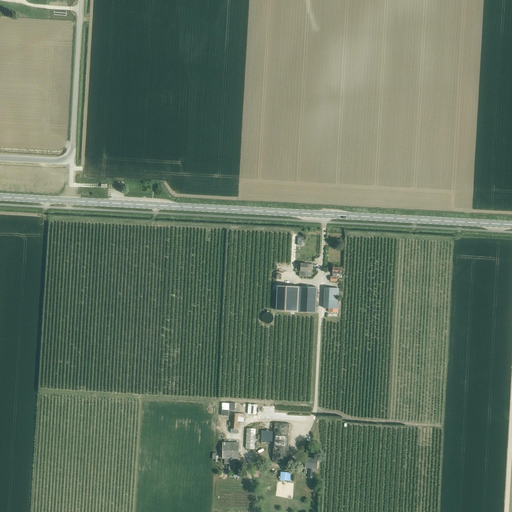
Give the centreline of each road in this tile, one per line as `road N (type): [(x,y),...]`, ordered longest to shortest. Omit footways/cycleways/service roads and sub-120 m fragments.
road 1 (primary): [(69,200),(511,224)]
road 2 (unclassified): [(70,154),(79,0)]
